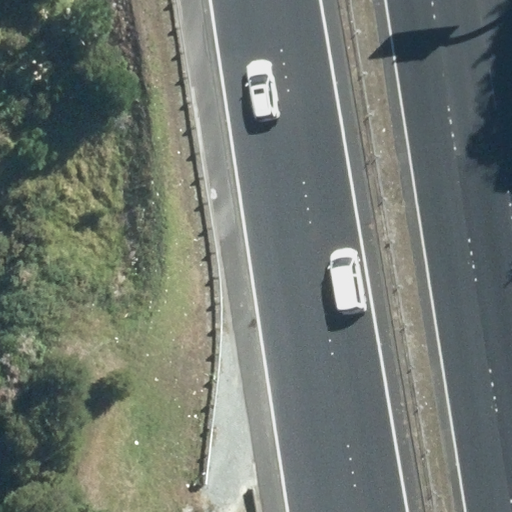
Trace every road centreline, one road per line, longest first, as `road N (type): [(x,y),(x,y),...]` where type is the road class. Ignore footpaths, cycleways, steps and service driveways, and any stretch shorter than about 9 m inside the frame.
road 1 (motorway): [(359,511),(277,0)]
road 2 (track): [(307,199),(230,511)]
road 3 (motorway): [(485,0),(511,166)]
